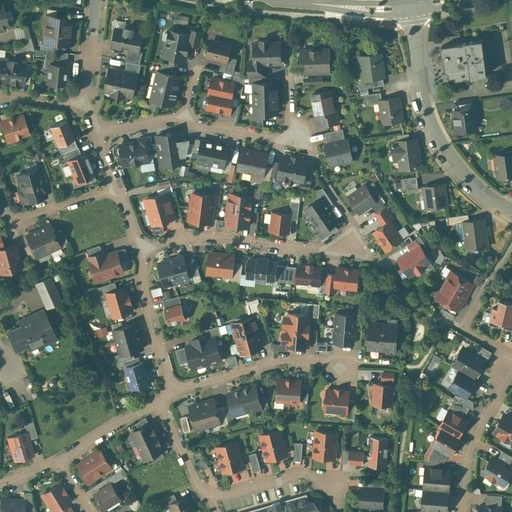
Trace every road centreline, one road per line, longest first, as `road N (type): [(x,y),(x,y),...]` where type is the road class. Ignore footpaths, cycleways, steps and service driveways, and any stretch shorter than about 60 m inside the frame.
road 1 (residential): [(142,250),(187,233),(320,250),(350,243)]
road 2 (residential): [(164,395),(62,456),(0,481)]
road 3 (residential): [(339,367),(280,360),(164,395)]
road 4 (residential): [(183,119),(297,138),(291,77)]
road 5 (residential): [(464,511),(471,446),(511,367)]
road 6 (residential): [(142,250),(141,286),(168,380),(164,395)]
road 7 (residential): [(423,100),(455,165),(511,210)]
road 8 (tertiary): [(412,6),(277,0)]
road 9 (residential): [(207,500),(306,473),(331,484)]
road 10 (residential): [(511,361),(461,328),(494,275)]
